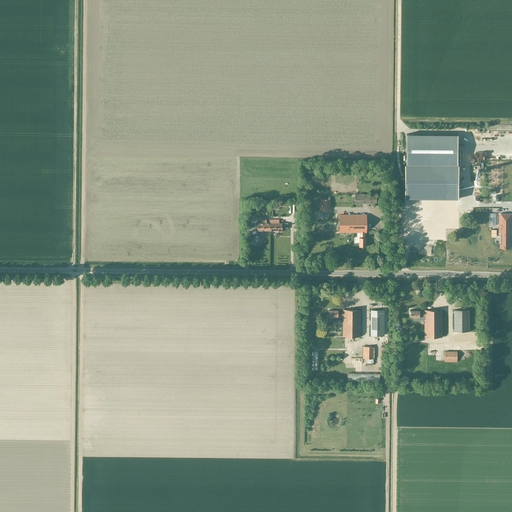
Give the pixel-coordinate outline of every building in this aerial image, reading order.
[(458,152),(459,135),(406,134),(406,165),(405,165),(404,198),(406,198),(405,240),(446,240),(446,229),(459,230),(459,166),(461,166),(461,152),(458,152)] [(376,204),(376,194),(355,194),(355,204),(376,204)] [(330,212),(330,200),(320,199),(320,212),(330,212)] [(511,213),(499,214),(499,234),(501,234),(501,248),(511,248),(511,234),(511,233),(511,213)] [(366,233),(366,215),(339,215),(339,233),(360,233),(360,238),(359,238),(359,247),(365,247),(365,238),(364,238),(364,233),(366,233)] [(266,220),(263,220),(261,220),(260,223),(257,223),(257,231),(269,231),(269,223),(266,223),(266,220)] [(269,223),(269,231),(282,231),(282,229),(288,229),(288,224),(282,224),(282,223),(279,223),(279,220),(269,220),(269,223)] [(342,320),(342,337),(360,337),(360,310),(343,310),(343,311),(338,311),(338,310),(328,310),(328,317),(337,317),(337,320),(342,320)] [(383,336),(383,310),(370,310),(370,336),(383,336)] [(424,319),(424,337),(442,337),(442,310),(424,311),(424,312),(419,312),(419,311),(410,311),(410,318),(414,318),(414,320),(424,319)] [(454,332),(469,332),(469,310),(453,310),(454,332)] [(363,347),(363,359),(373,359),(373,347),(363,347)] [(444,352),(444,362),(457,362),(457,352),(444,352)] [(379,373),(347,373),(347,381),(379,382),(379,373)]
